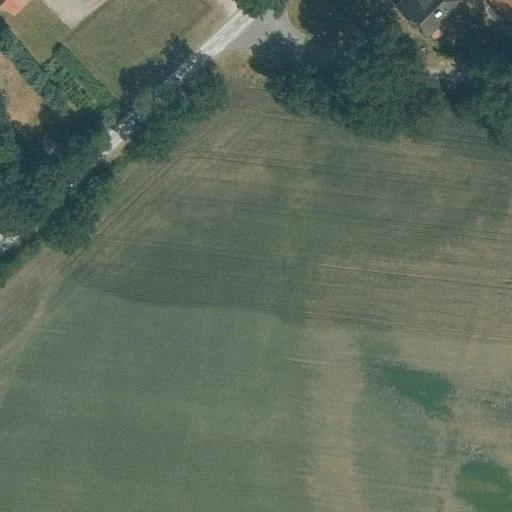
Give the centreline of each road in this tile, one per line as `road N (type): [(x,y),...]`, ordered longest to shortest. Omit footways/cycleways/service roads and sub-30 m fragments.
road 1 (unclassified): [(247,22),(0,250)]
road 2 (unclassified): [(247,22),(298,48),(367,66),(511,82)]
